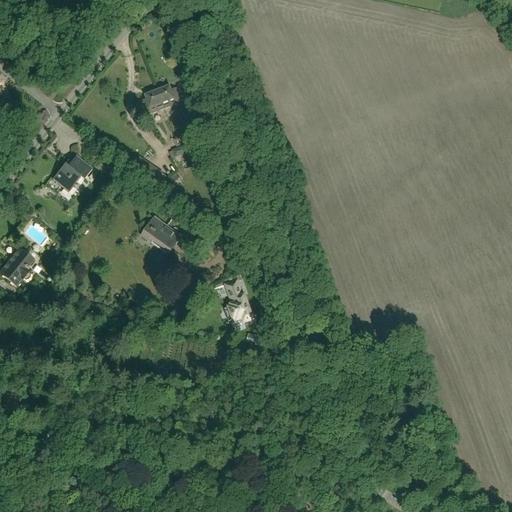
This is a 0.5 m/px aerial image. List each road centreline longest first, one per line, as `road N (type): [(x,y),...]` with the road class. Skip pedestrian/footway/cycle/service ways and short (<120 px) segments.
road 1 (unclassified): [(413,511),(365,479),(319,415),(163,1)]
road 2 (tertiary): [(0,190),(138,15),(163,1)]
